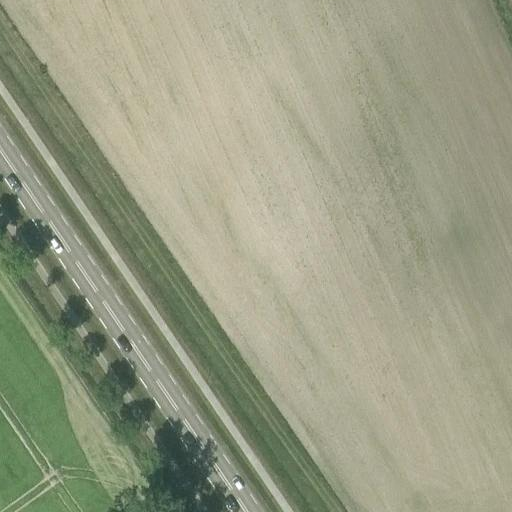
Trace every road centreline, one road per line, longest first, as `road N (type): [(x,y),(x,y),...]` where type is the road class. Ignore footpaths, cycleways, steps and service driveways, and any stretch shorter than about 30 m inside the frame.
road 1 (track): [(0,30),(330,511)]
road 2 (primary): [(245,511),(0,150)]
